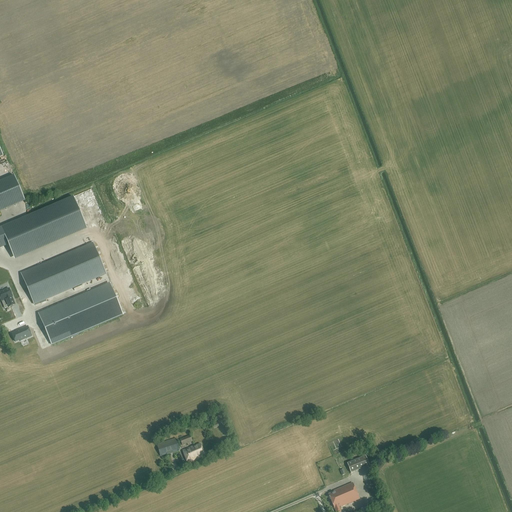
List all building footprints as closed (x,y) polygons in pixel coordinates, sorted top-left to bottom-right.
[(14,176),(0,181),(0,212),(25,202),(14,176)] [(73,197),(1,228),(13,255),(84,224),(73,197)] [(93,244),(22,274),(34,304),(105,274),(93,244)] [(20,276),(20,268),(18,268),(18,262),(5,263),(6,277),(20,276)] [(109,284),(38,315),(51,345),(122,315),(109,284)] [(13,292),(1,297),(5,305),(9,303),(12,311),(19,308),(15,300),(16,300),(13,292)] [(17,333),(12,334),(15,342),(20,340),(20,341),(32,336),(28,327),(16,332),(17,333)] [(181,440),(184,446),(193,442),(191,435),(181,440)] [(178,446),(176,439),(159,444),(161,451),(178,446)] [(205,456),(201,445),(183,451),(188,463),(205,456)] [(179,446),(160,452),(162,457),(180,451),(179,446)] [(369,466),(365,456),(347,464),(351,473),(369,466)] [(340,511),(339,508),(342,507),(359,499),(352,483),(334,491),(334,492),(328,495),(329,495),(328,496),(329,499),(330,499),(335,511),(340,511)]
